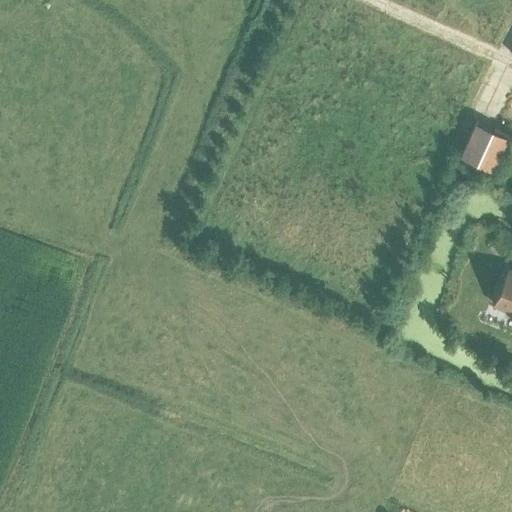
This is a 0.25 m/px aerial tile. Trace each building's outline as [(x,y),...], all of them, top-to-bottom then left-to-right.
[(228,234),(337,0),(319,0),(214,228),(228,234)] [(360,2),(354,0),(343,0),(233,237),(248,243),(360,2)] [(392,0),(500,48),(511,23),(460,0),(392,0)] [(511,0),(482,0),(511,13),(511,0)] [(379,11),(365,5),(252,246),(267,252),(379,11)] [(399,20),(384,14),(272,255),(286,261),(399,20)] [(403,22),(291,264),(306,270),(418,29),(403,22)] [(437,38),(423,31),(310,272),(325,279),(437,38)] [(456,47),(442,40),(330,281),(344,288),(456,47)] [(476,56),(461,49),(349,290),(363,297),(476,56)] [(495,65),(481,58),(368,299),(383,306),(495,65)] [(511,134),(500,163),(511,168),(511,134)] [(511,324),(511,287),(504,283),(490,315),(511,324)]
